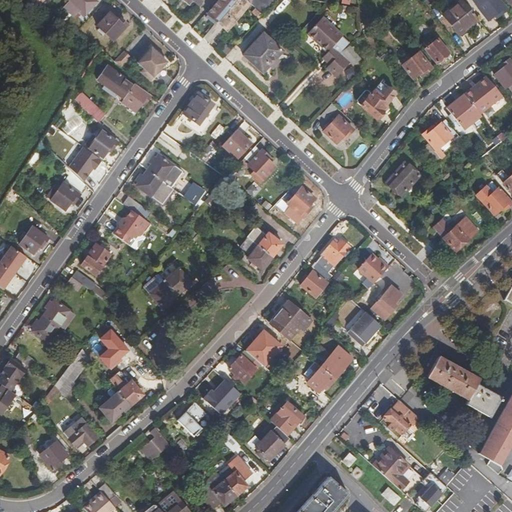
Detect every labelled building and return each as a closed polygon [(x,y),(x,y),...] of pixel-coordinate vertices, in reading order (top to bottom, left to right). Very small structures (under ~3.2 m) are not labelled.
[(69,0),(78,8),(82,12),(85,15),(97,2),(94,0),(69,0)] [(194,1),(198,5),(202,0),(175,0),(186,9),(194,1)] [(225,33),(250,4),(245,0),(219,0),(207,14),(217,22),(204,36),(210,41),(221,29),(225,33)] [(253,7),(262,15),(276,0),(252,0),(251,5),(253,7)] [(280,12),(288,2),(285,0),(281,0),(275,9),(280,12)] [(459,36),(478,21),(462,0),(443,15),(459,36)] [(498,12),(499,14),(500,14),(507,9),(499,0),(472,0),(483,14),(488,20),(494,15),(498,12)] [(259,19),(262,15),(253,7),(249,10),(259,19)] [(120,19),(118,22),(109,13),(97,26),(112,40),(127,25),(120,19)] [(318,19),(313,15),(303,26),(308,31),(318,19)] [(77,31),(85,23),(80,18),(71,27),(77,31)] [(242,55),(263,73),(283,51),(263,33),(242,55)] [(437,64),(449,54),(437,37),(431,42),(432,44),(425,49),(437,64)] [(157,53),(151,47),(137,63),(142,68),(138,72),(149,81),(164,64),(155,56),(157,53)] [(100,48),(86,69),(92,73),(105,52),(100,48)] [(114,61),(121,67),(131,56),(124,50),(114,61)] [(322,58),(329,64),(335,58),(328,52),(322,58)] [(422,72),(424,74),(431,69),(419,52),(402,65),(412,79),(419,74),(422,72)] [(511,63),(509,59),(502,65),(504,67),(501,69),(494,74),(505,88),(511,83),(511,63)] [(146,103),(150,97),(133,85),(133,86),(124,80),(125,79),(106,66),(96,80),(123,99),(121,102),(136,112),(143,102),(146,103)] [(480,86),(476,89),(466,97),(478,112),(484,107),(485,109),(501,96),(499,94),(485,77),(478,83),(480,86)] [(356,100),(356,102),(360,105),(376,119),(383,111),(382,110),(386,106),(386,105),(396,93),(387,87),(386,89),(379,84),(370,93),(367,90),(364,91),(356,100)] [(76,101),(98,122),(104,114),(80,93),(74,99),(76,101)] [(182,114),(197,124),(211,104),(197,93),(182,114)] [(478,112),(466,97),(464,94),(446,108),(462,129),(480,114),(479,114),(478,112)] [(74,99),(69,95),(62,107),(66,111),(76,101),(74,99)] [(330,104),(319,116),(325,121),(336,109),(330,104)] [(348,126),(338,117),(337,116),(330,125),(328,123),(324,127),(326,129),(323,132),(336,144),(342,138),(342,137),(345,134),(347,137),(353,131),(348,126)] [(338,117),(348,126),(349,124),(340,116),(338,117)] [(93,126),(98,122),(93,117),(88,122),(93,126)] [(421,134),(435,150),(437,148),(456,133),(445,119),(430,131),(428,128),(421,134)] [(219,139),(224,126),(216,124),(211,136),(219,139)] [(91,144),(88,148),(103,158),(110,148),(112,149),(117,142),(100,130),(94,140),(91,138),(88,142),(91,144)] [(236,130),(222,145),(236,159),(250,144),(236,130)] [(437,155),(433,151),(427,143),(421,148),(431,159),(437,155)] [(245,167),(247,165),(260,152),(254,147),(240,163),(245,167)] [(437,155),(440,158),(443,155),(437,148),(435,150),(433,151),(437,155)] [(262,150),(260,152),(247,165),(256,173),(253,176),(258,180),(260,177),(263,180),(275,167),(268,161),(270,158),(262,150)] [(147,170),(171,187),(182,172),(159,155),(156,159),(152,165),(147,170)] [(386,181),(401,195),(419,175),(404,162),(386,181)] [(503,182),(511,193),(511,173),(509,177),(502,169),(496,175),(503,182)] [(163,205),(174,189),(171,187),(147,170),(143,176),(141,175),(135,182),(138,183),(135,187),(163,205)] [(86,185),(72,172),(64,182),(63,182),(51,200),(65,210),(72,200),(75,201),(80,194),(79,194),(86,185)] [(205,203),(213,210),(217,212),(221,206),(218,204),(226,194),(225,193),(233,182),(226,177),(205,203)] [(186,197),(198,206),(207,194),(195,185),(186,197)] [(493,215),(499,210),(503,206),(505,209),(511,203),(498,187),(491,193),(484,186),(475,194),(493,215)] [(289,206),(282,213),(296,224),(311,208),(309,205),(314,199),(301,187),(287,203),(289,206)] [(132,210),(139,215),(144,209),(128,198),(123,204),(132,210)] [(139,215),(132,210),(126,218),(122,219),(119,223),(119,227),(114,235),(127,245),(133,237),(141,235),(150,223),(139,215)] [(478,230),(465,217),(451,229),(441,218),(432,226),(442,237),(455,250),(478,230)] [(181,231),(192,242),(198,235),(187,224),(181,231)] [(19,243),(34,254),(41,244),(43,246),(49,239),(31,226),(19,243)] [(257,245),(271,257),(281,243),(267,232),(266,235),(254,226),(246,236),(257,245)] [(174,239),(180,232),(176,229),(170,235),(174,239)] [(332,241),(320,254),(333,265),(349,247),(339,239),(335,244),(332,241)] [(110,255),(96,244),(81,265),(95,276),(110,255)] [(271,257),(257,245),(247,258),(261,270),(271,257)] [(357,268),(373,284),(389,267),(382,261),(380,263),(370,254),(357,268)] [(173,262),(158,275),(176,295),(191,283),(173,262)] [(313,269),(327,281),(330,278),(325,272),(317,265),(313,269)] [(72,277),(91,291),(96,284),(77,270),(72,277)] [(338,270),(330,279),(335,283),(338,280),(337,279),(342,274),(338,270)] [(315,297),(326,283),(312,271),(300,285),(315,297)] [(176,295),(158,275),(143,287),(162,308),(176,295)] [(511,279),(502,298),(511,303),(511,391),(476,455),(486,460),(484,465),(496,473),(501,469),(499,466),(498,465),(507,449),(511,439),(511,279)] [(370,308),(384,319),(390,312),(391,313),(397,306),(394,303),(401,295),(390,285),(370,308)] [(54,300),(43,315),(59,326),(70,312),(54,300)] [(270,323),(289,340),(308,317),(289,301),(270,323)] [(364,346),(379,324),(359,309),(343,331),(364,346)] [(333,313),(325,325),(331,329),(339,316),(333,313)] [(47,342),(59,326),(43,315),(32,331),(47,342)] [(54,385),(64,397),(76,382),(74,380),(91,359),(82,348),(73,359),(54,385)] [(337,348),(320,367),(334,380),(351,360),(337,348)] [(249,365),(255,359),(245,350),(227,368),(243,383),(255,370),(249,365)] [(15,358),(32,369),(36,363),(20,352),(15,358)] [(501,397),(476,383),(478,379),(438,357),(426,378),(467,400),(465,404),(490,417),(501,397)] [(0,378),(0,383),(19,397),(24,392),(18,388),(14,385),(20,377),(25,370),(10,359),(3,368),(4,369),(0,374),(2,376),(0,378)] [(334,380),(320,367),(307,383),(318,393),(322,388),(325,384),(328,386),(334,380)] [(212,370),(204,379),(213,388),(221,379),(212,370)] [(279,379),(290,388),(298,380),(286,370),(279,379)] [(110,373),(106,377),(119,391),(131,405),(143,395),(131,381),(129,383),(119,372),(113,377),(110,373)] [(218,416),(239,394),(222,378),(201,400),(218,416)] [(10,401),(15,395),(8,390),(5,394),(0,390),(0,413),(5,408),(10,401)] [(117,416),(131,405),(119,391),(106,403),(117,416)] [(410,424),(414,420),(417,418),(398,401),(382,418),(398,433),(409,422),(410,424)] [(196,423),(206,413),(195,402),(177,420),(193,437),(201,428),(196,423)] [(275,426),(286,436),(303,417),(286,402),(269,421),(275,426)] [(87,446),(98,437),(86,423),(69,438),(75,446),(83,440),(87,446)] [(289,439),(286,436),(275,426),(270,431),(282,445),(289,439)] [(282,445),(270,431),(255,445),(267,458),(282,445)] [(228,434),(221,440),(232,453),(241,446),(228,434)] [(147,443),(157,454),(164,448),(154,437),(147,443)] [(67,454),(56,441),(39,454),(52,471),(59,465),(57,463),(67,454)] [(152,458),(157,454),(147,443),(142,447),(152,458)] [(371,466),(400,491),(408,483),(400,475),(408,466),(387,448),(371,466)] [(0,451),(0,474),(9,457),(0,451)] [(341,461),(348,467),(355,459),(348,453),(341,461)] [(364,473),(357,466),(350,474),(358,480),(364,473)] [(446,468),(437,477),(446,485),(454,476),(446,468)] [(235,471),(224,481),(235,495),(247,486),(235,471)] [(224,504),(235,495),(224,481),(216,472),(205,481),(212,489),(204,497),(213,507),(221,500),(224,504)] [(408,498),(424,511),(446,487),(429,473),(408,498)] [(330,511),(347,493),(328,477),(296,511),(330,511)] [(199,491),(204,497),(212,489),(205,481),(200,485),(199,491)] [(382,494),(394,504),(400,498),(388,488),(382,494)] [(87,501),(89,503),(102,492),(100,490),(87,501)] [(102,492),(89,503),(84,508),(87,511),(109,511),(115,507),(102,492)] [(187,511),(171,492),(156,505),(161,511),(187,511)] [(161,511),(156,505),(154,503),(143,511),(161,511)]
